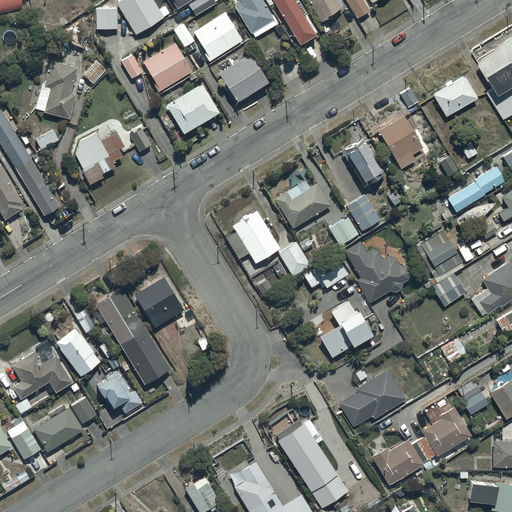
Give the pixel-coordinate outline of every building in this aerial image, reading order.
[(0,0),(0,12),(22,7),(19,0),(0,0)] [(151,0),(117,0),(115,2),(134,33),(162,16),(151,0)] [(193,0),(187,4),(194,14),(214,1),(214,0),(193,0)] [(236,0),(232,3),(233,4),(232,5),(249,32),(250,31),(253,37),(276,22),(271,14),(270,15),(260,0),(236,0)] [(271,0),(297,43),(316,31),(298,0),(295,2),(293,0),(271,0)] [(337,0),(306,0),(319,20),(331,13),(330,11),(340,4),(337,0)] [(363,0),(345,0),(356,17),(368,9),(363,0)] [(115,7),(95,8),(95,28),(115,27),(115,7)] [(229,7),(192,31),(206,53),(204,55),(207,60),(246,35),(229,7)] [(76,22),(68,40),(83,48),(91,29),(76,22)] [(181,22),(172,28),(183,46),(192,40),(181,22)] [(475,64),(489,88),(485,90),(502,119),(511,112),(511,90),(507,84),(511,80),(511,36),(511,37),(510,36),(498,42),(494,48),(477,59),(475,62),(475,64)] [(173,42),(141,61),(155,83),(153,84),(157,90),(190,70),(173,42)] [(220,70),(217,72),(234,99),(265,80),(247,52),(231,63),(227,58),(217,64),(220,70)] [(130,53),(120,59),(130,76),(141,70),(130,53)] [(95,59),(81,74),(91,83),(105,69),(95,59)] [(75,67),(48,60),(42,83),(39,82),(33,109),(68,117),(74,93),(69,92),(75,67)] [(461,74),(431,93),(444,115),(459,106),(461,108),(466,105),(465,103),(475,97),(461,74)] [(200,83),(164,104),(181,132),(217,111),(200,83)] [(409,86),(398,93),(407,107),(418,101),(409,86)] [(0,107),(0,145),(41,213),(58,203),(0,107)] [(401,113),(376,129),(399,168),(413,159),(409,153),(421,146),(401,113)] [(140,127),(128,134),(138,151),(149,144),(140,127)] [(52,129),(33,139),(38,148),(57,139),(52,129)] [(77,139),(73,153),(81,168),(79,169),(86,183),(100,176),(98,172),(113,165),(110,160),(119,155),(115,147),(122,144),(115,131),(98,140),(94,131),(77,139)] [(361,137),(340,151),(361,185),(383,172),(361,137)] [(511,148),(501,155),(511,172),(511,171),(511,148)] [(474,180),(446,197),(454,211),(483,193),(482,192),(503,180),(494,165),(472,178),(474,180)] [(0,167),(0,214),(3,219),(19,207),(17,204),(21,202),(0,167)] [(303,178),(272,198),(290,227),(328,203),(314,182),(308,186),(303,178)] [(511,187),(499,195),(506,206),(497,212),(499,216),(494,219),(496,223),(511,214),(511,215),(511,187)] [(378,218),(363,193),(344,205),(359,229),(378,218)] [(272,238),(255,209),(230,223),(234,231),(224,237),(236,258),(247,251),(253,261),(277,247),(275,243),(277,242),(274,237),(272,238)] [(346,215),(326,226),(337,244),(356,234),(346,215)] [(479,230),(484,238),(495,230),(490,222),(479,230)] [(442,230),(414,246),(419,255),(424,252),(431,264),(427,267),(432,275),(459,260),(442,230)] [(298,239),(277,252),(292,275),(312,263),(298,239)] [(359,240),(343,250),(359,276),(355,279),(368,301),(388,290),(394,291),(399,288),(400,282),(407,278),(409,272),(405,265),(398,264),(394,257),(387,255),(380,257),(376,249),(370,248),(365,251),(359,240)] [(471,248),(459,256),(463,263),(475,256),(471,248)] [(320,279),(324,286),(346,272),(333,253),(313,266),(301,273),(310,286),(320,279)] [(511,268),(506,260),(479,278),(485,287),(469,298),(480,315),(484,312),(484,313),(497,305),(498,306),(511,296),(511,268)] [(463,291),(452,273),(431,286),(442,305),(463,291)] [(162,275),(131,293),(152,327),(182,309),(162,275)] [(117,286),(92,302),(143,383),(168,368),(117,286)] [(336,323),(316,336),(329,356),(369,330),(354,308),(353,309),(345,298),(327,309),(336,323)] [(511,308),(494,319),(501,332),(509,327),(511,331),(511,308)] [(53,341),(77,374),(96,359),(72,327),(53,341)] [(461,335),(439,348),(447,361),(467,350),(466,348),(468,346),(461,335)] [(33,350),(10,364),(19,380),(11,384),(18,397),(47,381),(52,391),(69,381),(54,355),(40,363),(33,350)] [(370,415),(371,417),(404,397),(386,368),(354,388),(355,391),(337,402),(352,426),(370,415)] [(105,377),(93,384),(100,395),(102,394),(109,405),(116,401),(122,412),(140,401),(134,390),(129,393),(116,370),(105,376),(105,377)] [(487,390),(504,418),(511,412),(511,378),(511,379),(510,376),(487,390)] [(457,389),(463,399),(460,401),(469,414),(487,402),(472,380),(472,379),(457,389)] [(82,395),(31,428),(45,451),(80,428),(79,425),(95,415),(82,395)] [(438,416),(419,428),(435,454),(469,433),(451,405),(437,414),(438,416)] [(299,418),(273,434),(320,506),(346,490),(315,443),(321,439),(307,417),(301,421),(299,418)] [(21,421),(5,430),(22,457),(37,447),(21,421)] [(0,450),(9,445),(0,430),(0,450)] [(383,445),(369,454),(388,484),(421,463),(420,462),(432,454),(421,436),(409,444),(405,438),(386,450),(383,445)] [(511,439),(491,439),(490,466),(511,466),(511,439)] [(245,481),(235,488),(249,511),(312,511),(302,494),(283,505),(256,462),(240,472),(245,481)] [(201,474),(182,487),(198,511),(217,499),(201,474)] [(491,483),(466,480),(464,500),(488,502),(487,510),(502,511),(511,511),(511,483),(491,481),(491,483)]
